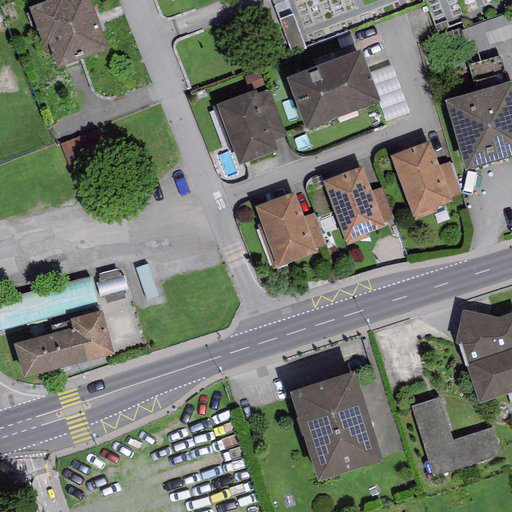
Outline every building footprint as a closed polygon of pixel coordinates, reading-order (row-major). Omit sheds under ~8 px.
[(46,0),(28,7),(43,46),(48,44),(58,69),(109,49),(89,0),(46,0)] [(478,51),(511,37),(511,14),(470,31),(478,51)] [(360,50),(286,78),(306,129),(378,102),(379,101),(369,73),(360,50)] [(500,56),(468,65),(475,92),(507,83),(500,56)] [(391,65),(369,73),(379,101),(378,102),(385,123),(410,114),(391,65)] [(475,92),(445,101),(465,171),(511,157),(511,81),(507,83),(475,92)] [(269,89),(256,94),(274,140),(287,135),(269,89)] [(234,152),(239,166),(278,151),(274,140),(256,94),(255,90),(211,107),(230,154),(234,152)] [(430,142),(390,156),(414,221),(436,213),(435,208),(452,202),(451,198),(439,166),(430,142)] [(449,162),(439,166),(451,198),(461,194),(449,162)] [(362,167),(322,182),(346,245),(368,237),(367,234),(384,228),(383,223),(371,191),(362,167)] [(381,187),(371,191),(383,223),(393,219),(381,187)] [(295,192),(254,207),(260,223),(257,224),(273,269),(317,253),(315,249),(304,217),(295,192)] [(315,213),(304,217),(315,249),(326,245),(315,213)] [(71,320),(50,326),(52,333),(13,344),(23,379),(114,352),(102,309),(70,319),(71,320)] [(511,316),(498,322),(462,314),(457,337),(455,337),(480,406),(511,394),(511,316)] [(354,377),(287,398),(317,489),(383,467),(354,377)] [(440,400),(409,409),(430,478),(500,458),(491,429),(452,441),(440,400)]
